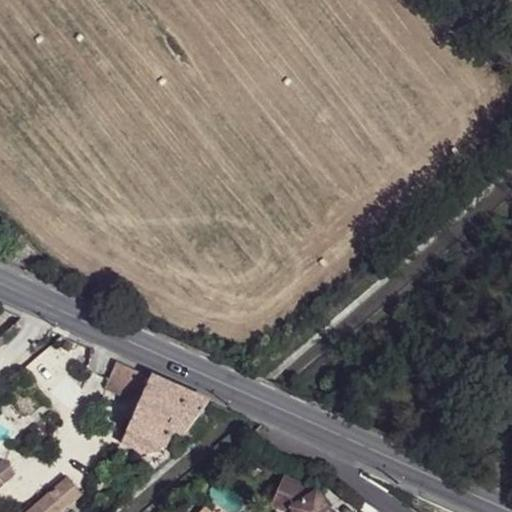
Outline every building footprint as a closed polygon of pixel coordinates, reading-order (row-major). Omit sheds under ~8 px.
[(125,408),(130,397),(140,402),(151,376),(116,360),(100,396),(125,408)] [(192,393),(152,375),(151,376),(140,402),(127,430),(163,445),(167,447),(176,430),(192,393)] [(192,393),(176,430),(186,434),(211,401),(192,393)] [(127,430),(121,442),(149,455),(151,450),(157,452),(161,451),(163,445),(127,430)] [(2,459),(0,461),(0,480),(3,485),(15,475),(2,459)] [(291,476),(283,491),(304,502),(295,507),(298,511),(336,511),(324,493),(291,476)] [(58,511),(79,495),(67,481),(46,498),(30,511),(58,511)] [(304,502),(283,491),(276,504),(290,510),(295,507),(304,502)] [(20,511),(30,511),(46,498),(43,493),(20,511)]
